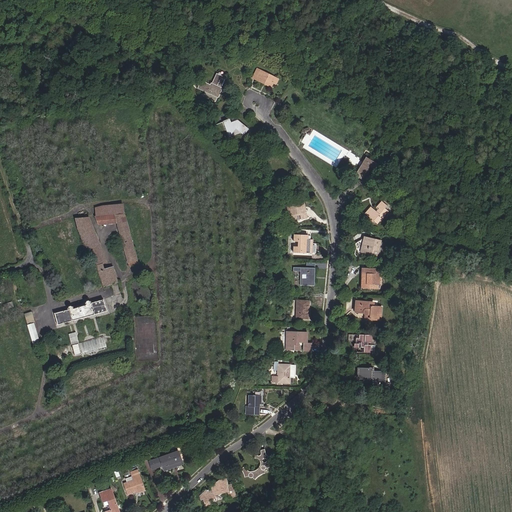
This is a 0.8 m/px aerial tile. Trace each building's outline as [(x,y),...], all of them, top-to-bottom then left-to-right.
[(215,77),(204,71),(202,76),(223,87),(224,83),(222,83),(229,70),(221,66),(215,77)] [(275,83),(278,78),(255,67),(250,77),(269,87),(272,82),(275,83)] [(223,87),(202,76),(199,81),(206,85),(203,90),(215,97),(217,92),(220,93),(223,87)] [(230,118),(219,123),(224,136),(225,137),(231,129),(239,136),(244,130),(230,118)] [(375,151),(372,150),(363,147),(355,166),(359,167),(362,168),(368,155),(372,156),(375,151)] [(299,201),(298,200),(296,200),(294,201),(288,203),(289,206),(285,207),(288,219),(294,217),(294,216),(293,214),(297,213),(298,216),(299,219),(304,217),(300,208),(301,207),(299,201)] [(386,206),(380,202),(376,208),(378,210),(376,212),(370,208),(365,214),(370,218),(368,221),(372,224),(374,221),(377,224),(379,221),(381,222),(386,216),(385,215),(388,211),(384,208),(386,206)] [(102,206),(95,208),(96,217),(124,214),(123,204),(102,206)] [(120,235),(129,233),(126,223),(124,214),(96,217),(99,224),(117,223),(120,235)] [(99,244),(89,217),(74,219),(77,228),(86,249),(99,244)] [(128,266),(137,263),(129,233),(120,235),(128,266)] [(305,233),(292,233),(292,241),(297,241),(297,246),(292,246),(292,251),(311,251),(311,238),(305,237),(305,233)] [(365,245),(367,237),(355,245),(359,249),(360,244),(365,245)] [(363,251),(379,256),(383,242),(367,237),(365,245),(360,244),(359,249),(362,254),(363,251)] [(99,244),(86,249),(97,266),(103,264),(105,263),(99,244)] [(103,264),(97,266),(103,287),(118,282),(112,267),(104,269),(103,264)] [(313,284),(314,267),(301,267),(301,270),(297,270),(296,284),(313,284)] [(363,273),(363,288),(373,289),(374,284),(379,285),(379,279),(382,279),(383,269),(366,267),(366,273),(363,273)] [(68,309),(54,313),(57,325),(106,311),(103,300),(90,303),(90,302),(88,301),(86,301),(85,303),(86,305),(73,308),(72,306),(71,305),(69,306),(68,307),(68,309)] [(295,301),(295,319),(307,319),(308,302),(295,301)] [(365,316),(365,322),(380,323),(381,311),(373,310),(373,306),(355,305),(355,312),(361,312),(363,315),(365,316)] [(32,312),(24,314),(27,324),(35,322),(32,312)] [(33,323),(27,325),(34,347),(40,345),(33,323)] [(76,332),(69,334),(71,346),(72,345),(74,356),(81,354),(78,344),(76,332)] [(287,332),(286,351),(300,351),(300,346),(298,346),(298,343),(304,343),(305,343),(306,332),(287,332)] [(373,334),(349,333),(349,341),(356,341),(356,348),(363,348),(363,346),(366,346),(366,352),(372,352),(373,345),(369,345),(369,341),(373,341),(373,334)] [(101,339),(81,343),(84,353),(104,349),(101,339)] [(278,362),(274,362),(273,371),(277,371),(277,377),(272,376),(271,383),(292,384),(292,378),(294,378),(294,366),(278,365),(278,362)] [(374,369),(359,370),(360,381),(374,381),(375,389),(387,388),(387,372),(374,372),(374,369)] [(266,403),(269,397),(258,391),(254,401),(252,400),(248,407),(260,413),(265,403),(266,403)] [(160,458),(149,462),(152,469),(162,466),(164,471),(182,464),(178,451),(160,458)] [(264,452),(260,453),(261,455),(261,456),(261,458),(260,459),(259,460),(257,460),(256,459),(255,457),(253,459),(252,461),(254,462),(255,462),(256,463),(258,465),(258,467),(258,470),(257,472),(255,474),(253,475),(251,475),(249,474),(248,473),(247,473),(246,470),(242,472),(243,474),(244,475),(244,477),(244,479),(247,479),(247,480),(247,481),(249,482),(250,482),(251,481),(251,480),(252,479),(254,480),(256,477),(258,475),(260,474),(263,473),(263,470),(262,470),(260,469),(260,468),(260,467),(260,466),(262,465),(263,466),(264,468),(264,469),(268,468),(267,467),(268,465),(269,464),(270,464),(273,464),(272,459),(269,459),(268,458),(266,457),(265,455),(264,452)] [(133,483),(124,486),(128,497),(135,495),(145,491),(138,472),(131,475),(133,483)] [(211,490),(204,496),(210,509),(217,506),(216,501),(219,500),(221,504),(226,503),(223,496),(229,494),(231,501),(237,499),(232,488),(227,490),(225,484),(218,486),(220,489),(212,492),(211,490)] [(119,511),(111,490),(101,494),(106,507),(109,506),(110,511),(107,511),(119,511)]
